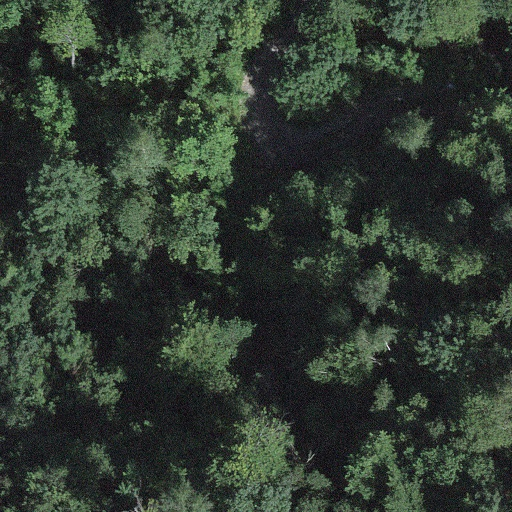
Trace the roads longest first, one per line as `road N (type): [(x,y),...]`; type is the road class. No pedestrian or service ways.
road 1 (track): [(291,0),(258,26),(194,106),(165,176),(179,212),(289,175),(387,157)]
road 2 (track): [(387,157),(511,169)]
